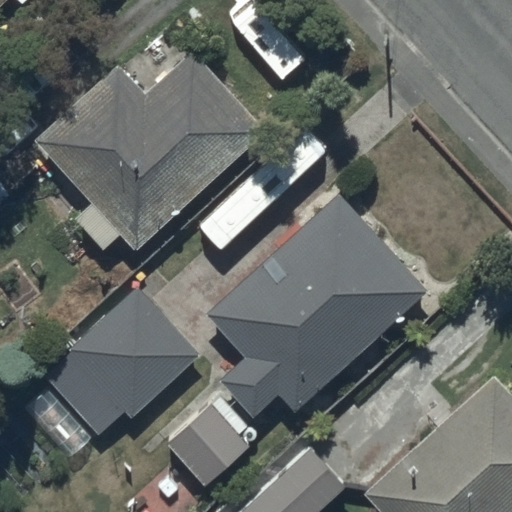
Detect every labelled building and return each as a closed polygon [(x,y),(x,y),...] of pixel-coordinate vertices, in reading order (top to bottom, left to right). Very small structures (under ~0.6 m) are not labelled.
[(0,0),(0,10),(11,0),(0,0)] [(118,66),(33,143),(90,207),(74,221),(101,251),(118,235),(133,253),(267,132),(195,52),(146,96),(118,66)] [(309,119),(205,221),(230,247),(334,146),(309,119)] [(0,202),(8,194),(0,185),(0,202)] [(428,290),(339,194),(207,316),(246,357),(218,382),(251,418),(275,397),(292,416),(428,290)] [(140,289),(45,375),(98,434),(124,411),(130,419),(200,356),(140,289)] [(511,511),(511,397),(493,377),(365,495),(380,511),(511,511)] [(260,436),(219,395),(168,446),(209,487),(260,436)] [(318,511),(345,487),(299,438),(219,511),(318,511)] [(202,511),(163,468),(122,504),(129,511),(202,511)]
